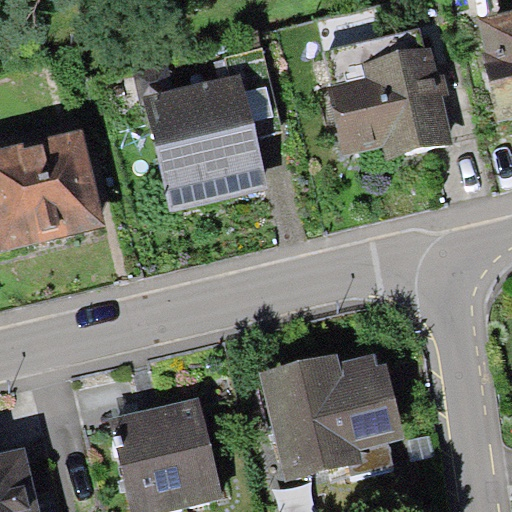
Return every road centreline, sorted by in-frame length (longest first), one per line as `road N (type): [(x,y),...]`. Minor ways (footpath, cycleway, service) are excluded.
road 1 (residential): [(455,278),(387,263),(0,356)]
road 2 (residential): [(455,278),(485,511)]
